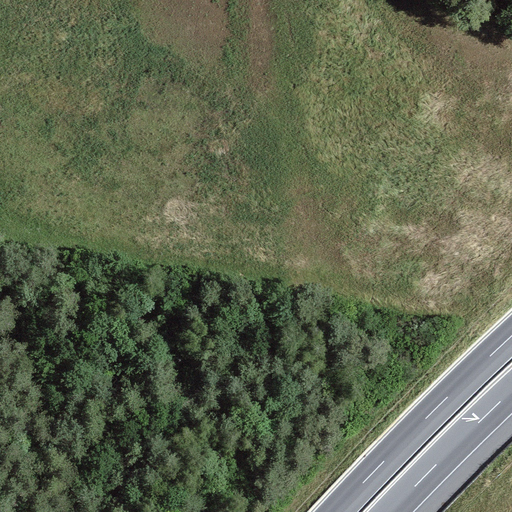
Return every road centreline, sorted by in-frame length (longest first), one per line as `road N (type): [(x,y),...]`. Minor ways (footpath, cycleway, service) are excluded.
road 1 (trunk): [(511,336),(336,511)]
road 2 (trunk): [(390,511),(511,391)]
